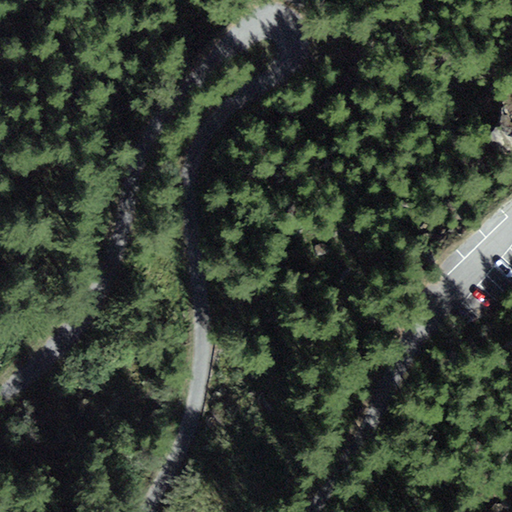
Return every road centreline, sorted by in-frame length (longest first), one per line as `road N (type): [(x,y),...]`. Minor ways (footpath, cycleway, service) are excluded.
road 1 (unclassified): [(148,511),(183,448),(203,347),(190,164),(206,129),(294,54),(293,34),(278,21),(256,19),(233,34),(174,100),(141,149),(114,257),(91,301),(0,404)]
road 2 (unclassified): [(311,511),(381,418),(459,277),(511,222)]
